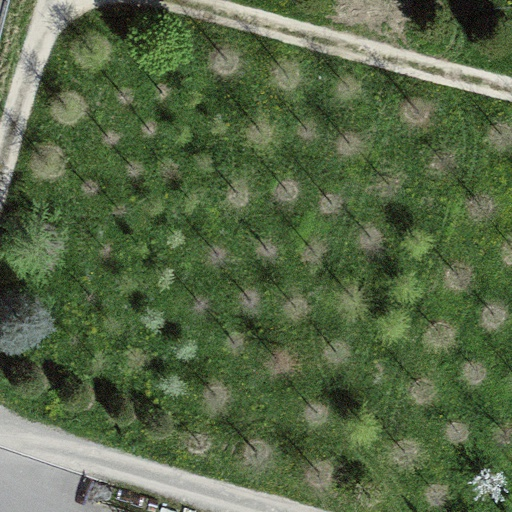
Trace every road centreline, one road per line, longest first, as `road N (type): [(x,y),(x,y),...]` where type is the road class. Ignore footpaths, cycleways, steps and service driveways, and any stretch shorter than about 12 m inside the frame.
road 1 (track): [(100,0),(511,103)]
road 2 (track): [(0,413),(284,511)]
road 3 (track): [(0,194),(57,0)]
